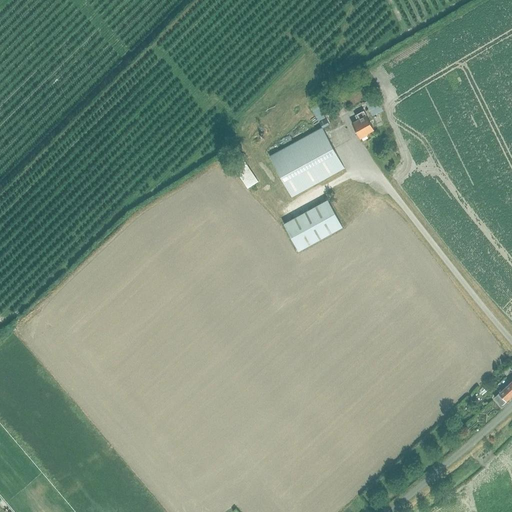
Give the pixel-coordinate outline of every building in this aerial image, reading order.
[(372,115),(383,110),(376,96),(365,101),(372,115)] [(319,122),(326,118),(319,105),(312,109),(319,122)] [(357,114),(364,110),(362,106),(355,110),(357,114)] [(358,120),(352,123),(360,139),(368,135),(368,134),(374,130),(364,111),(356,116),(358,120)] [(322,128),(329,124),(326,119),(319,123),(322,128)] [(344,168),(322,129),(270,157),(291,197),(344,168)] [(235,166),(247,184),(258,176),(246,158),(235,166)] [(327,200),(283,224),(298,251),(342,227),(327,200)] [(499,393),(494,396),(502,405),(506,401),(511,395),(511,381),(502,390),(500,388),(498,390),(500,392),(499,393)]
